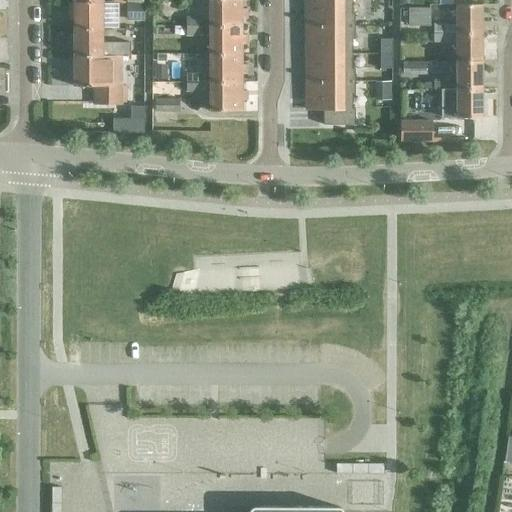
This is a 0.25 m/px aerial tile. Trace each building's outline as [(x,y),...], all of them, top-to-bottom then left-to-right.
[(240,0),(208,0),(208,27),(240,28),(240,20),(245,20),(245,10),(240,10),(240,0)] [(308,13),(306,13),(306,29),(352,29),(352,16),(350,16),(350,2),(352,2),(351,0),(321,0),(322,3),(308,3),(308,13)] [(72,5),(67,5),(67,19),(72,19),(72,30),(101,30),(101,3),(72,3),(72,5)] [(143,4),(125,4),(125,21),(143,21),(143,4)] [(481,5),(463,5),(455,5),(455,33),(455,34),(481,34),(481,5)] [(407,9),(407,27),(429,27),(429,9),(407,9)] [(186,17),(186,27),(200,27),(200,17),(186,17)] [(447,33),(447,24),(432,24),(432,33),(447,33)] [(200,27),(186,27),(187,37),(200,37),(200,27)] [(240,28),(208,27),(209,55),(241,55),(241,46),(246,46),(246,37),(240,37),(240,28)] [(185,28),(173,28),(173,36),(185,36),(185,28)] [(352,42),(352,29),(306,29),(306,45),(308,45),(308,57),(350,57),(350,42),(352,42)] [(101,30),(72,30),(73,57),(101,57),(116,56),(129,56),(130,56),(129,43),(101,44),(101,30)] [(447,33),(432,33),(432,43),(455,43),(455,62),(481,62),(481,34),(455,34),(455,33),(447,33)] [(391,55),(391,40),(379,40),(379,55),(391,55)] [(209,55),(199,55),(199,74),(201,74),(201,83),(209,83),(241,83),(241,75),(246,75),(246,66),(241,66),(241,55),(209,55)] [(391,70),(391,55),(379,55),(379,70),(391,70)] [(101,57),(73,57),(73,87),(93,87),(93,104),(122,103),(121,86),(116,86),(102,86),(101,57)] [(350,71),(350,57),(308,57),(308,68),(306,68),(306,84),(352,84),(352,71),(350,71)] [(425,62),(402,63),(402,75),(426,75),(425,62)] [(432,83),(432,90),(446,90),(455,90),(481,90),(481,62),(455,62),(455,78),(449,78),(446,81),(432,81),(432,83)] [(165,66),(154,67),(154,79),(165,79),(165,66)] [(187,74),(187,84),(201,84),(201,74),(187,74)] [(241,83),(209,83),(209,112),(241,112),(241,102),(246,102),(246,92),(241,92),(241,83)] [(187,84),(187,93),(201,93),(201,84),(187,84)] [(352,97),(352,84),(306,84),(306,100),(308,100),(308,111),(322,111),(322,125),(352,125),(352,111),(350,111),(350,97),(352,97)] [(446,90),(440,90),(441,118),(456,118),(482,118),(481,90),(455,90),(446,90)] [(155,113),(179,112),(179,100),(155,100),(155,113)] [(431,142),(431,122),(399,122),(399,142),(431,142)] [(511,437),(506,437),(503,462),(511,463),(511,437)]
